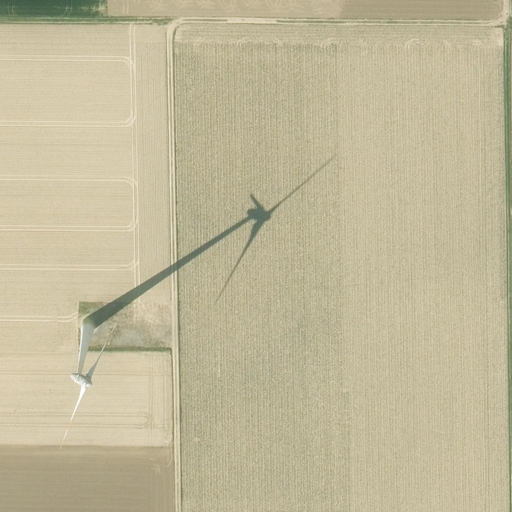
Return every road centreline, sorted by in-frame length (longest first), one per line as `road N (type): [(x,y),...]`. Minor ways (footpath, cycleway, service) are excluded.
road 1 (track): [(0,21),(504,24)]
road 2 (track): [(178,511),(170,23)]
road 3 (track): [(504,24),(511,435)]
